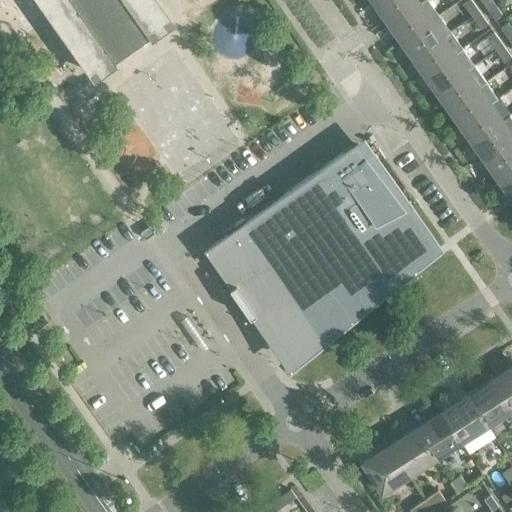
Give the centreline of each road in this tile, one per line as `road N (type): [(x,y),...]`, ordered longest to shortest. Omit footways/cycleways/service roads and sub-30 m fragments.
road 1 (residential): [(511,265),(318,0)]
road 2 (residential): [(285,423),(511,282)]
road 3 (residential): [(285,423),(152,239)]
road 4 (residential): [(161,511),(285,423)]
